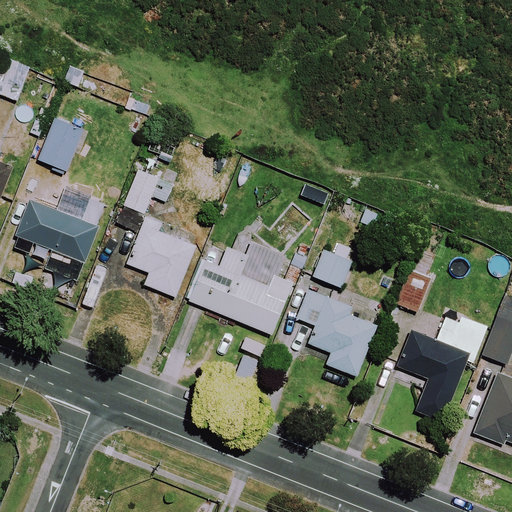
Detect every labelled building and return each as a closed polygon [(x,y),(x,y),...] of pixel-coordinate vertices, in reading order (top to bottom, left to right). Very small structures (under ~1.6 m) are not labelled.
[(30,68),(2,58),(0,63),(0,95),(17,102),(30,68)] [(85,126),(58,114),(37,160),(64,173),(85,126)] [(0,193),(11,169),(0,164),(0,151),(1,149),(0,148),(0,193)] [(163,166),(143,157),(123,207),(144,215),(163,166)] [(99,228),(28,201),(14,236),(85,263),(99,228)] [(378,215),(364,210),(358,223),(389,236),(392,228),(376,221),(378,215)] [(161,225),(145,219),(127,266),(149,274),(144,286),(175,298),(195,247),(158,233),(161,225)] [(126,253),(115,248),(97,285),(108,291),(126,253)] [(248,258),(226,249),(223,257),(208,251),(187,301),(270,336),(298,269),(280,262),(251,249),(248,258)] [(350,262),(322,251),(312,278),(339,289),(350,262)] [(430,279),(408,270),(395,304),(417,313),(430,279)] [(349,308),(307,291),(296,319),(315,327),(308,345),(330,353),(326,365),(356,377),(375,327),(346,316),(349,308)] [(477,352),(484,333),(445,318),(435,344),(411,334),(397,368),(428,380),(415,413),(443,424),(472,350),(477,352)] [(511,353),(511,325),(498,320),(483,356),(507,366),(511,353)] [(253,344),(232,336),(227,351),(247,359),(253,344)] [(511,380),(495,375),(473,434),(502,445),(504,441),(511,444),(511,380)]
